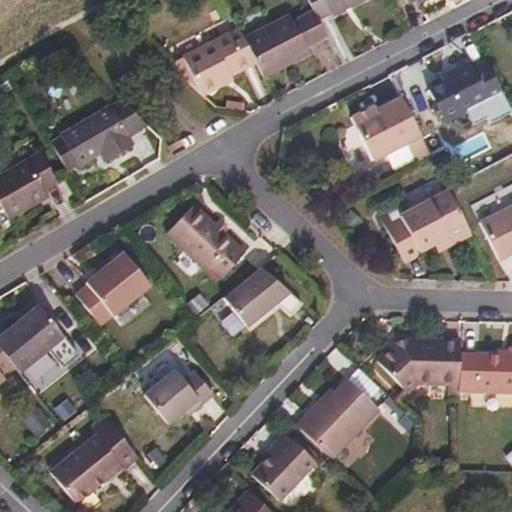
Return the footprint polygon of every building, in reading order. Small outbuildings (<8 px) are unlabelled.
[(307,0),(312,9),(317,18),(331,11),(332,13),(357,0),(307,0)] [(290,13),(245,37),(256,61),(264,76),(285,65),(284,62),(309,49),(307,45),(327,36),(317,18),(312,9),(293,19),(290,13)] [(184,57),(200,90),(203,95),(223,85),(221,79),(231,74),(256,61),(245,37),(239,28),(184,57)] [(311,51),(309,49),(284,62),(285,65),(311,51)] [(501,93),(484,61),(472,67),(468,62),(442,76),(445,82),(429,90),(434,100),(431,109),(440,112),(453,116),(463,119),(469,107),(476,102),(481,104),(501,93)] [(221,79),(223,85),(233,79),(231,74),(221,79)] [(504,98),(501,93),(481,104),(483,108),(504,98)] [(406,143),(416,161),(430,153),(401,98),(378,109),(375,105),(352,117),(373,159),(406,143)] [(58,138),(48,143),(63,170),(101,149),(105,157),(131,141),(126,133),(140,124),(115,100),(57,135),(58,138)] [(453,116),(440,112),(444,121),(453,116)] [(35,153),(0,172),(0,210),(4,216),(42,195),(39,190),(52,182),(35,153)] [(450,245),(472,233),(449,190),(402,214),(403,217),(393,222),(387,225),(406,261),(423,252),(422,249),(445,238),(450,245)] [(511,251),(511,203),(481,221),(500,259),(511,251)] [(241,254),(191,206),(163,234),(203,273),(206,270),(217,280),(241,254)] [(383,216),(387,225),(393,222),(389,213),(383,216)] [(148,287),(123,253),(84,283),(87,287),(76,296),(100,325),(148,287)] [(297,306),(258,269),(220,299),(243,327),(271,305),(286,319),(297,306)] [(21,284),(0,299),(0,319),(1,321),(32,299),(21,284)] [(0,351),(15,370),(17,372),(61,337),(37,307),(6,330),(1,325),(0,325),(0,351)] [(461,352),(461,338),(416,337),(406,348),(397,340),(380,357),(411,387),(419,379),(460,381),(461,352)] [(406,348),(416,337),(406,338),(397,340),(406,348)] [(499,352),(461,352),(460,381),(460,388),(511,389),(511,344),(511,348),(511,353),(499,352)] [(0,382),(15,370),(0,351),(0,382)] [(194,401),(199,405),(211,396),(192,373),(180,382),(172,372),(141,396),(163,425),(180,412),(194,401)] [(299,425),(334,458),(380,408),(349,379),(338,391),(325,405),(321,401),(299,425)] [(325,405),(338,391),(334,387),(321,401),(325,405)] [(63,424),(79,414),(69,399),(53,410),(63,424)] [(183,417),(199,405),(194,401),(180,412),(183,417)] [(73,504),(105,479),(104,477),(132,454),(104,419),(90,430),(94,434),(47,471),(73,504)] [(306,449),(310,445),(300,435),(296,440),(286,431),(274,444),(278,449),(255,475),(281,500),(318,461),(317,459),(306,449)] [(320,455),(310,445),(306,449),(317,459),(320,455)] [(155,448),(143,459),(155,473),(168,462),(155,448)] [(107,482),(135,458),(132,454),(104,477),(105,479),(107,482)] [(275,511),(250,488),(228,511),(275,511)]
